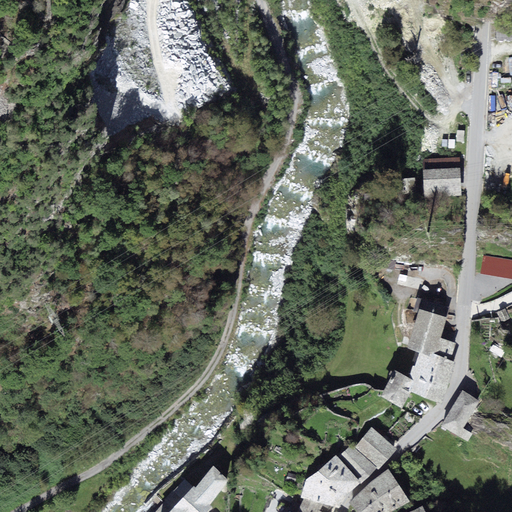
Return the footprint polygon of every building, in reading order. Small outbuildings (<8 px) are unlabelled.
[(422,170),(460,169),(460,159),(422,160),(422,170)] [(460,169),(422,170),(423,198),(461,197),(460,169)] [(511,279),(511,260),(483,257),(480,275),(511,279)] [(450,308),(417,298),(412,312),(418,314),(419,310),(447,318),(450,308)] [(418,314),(407,349),(418,352),(434,357),(449,361),(455,343),(440,338),(447,318),(419,310),(418,314)] [(434,357),(418,352),(414,369),(411,368),(409,379),(416,383),(410,393),(442,404),(454,362),(449,361),(434,357)] [(410,393),(416,383),(409,379),(393,370),(387,381),(389,382),(380,397),(402,409),(410,393)] [(458,437),(479,401),(461,391),(441,427),(458,437)] [(372,427),(355,448),(351,445),(337,457),(360,483),(377,469),(378,470),(396,449),(383,437),(376,431),(372,427)] [(378,428),(376,431),(383,437),(385,434),(378,428)] [(337,457),(335,455),(318,471),(343,499),(360,483),(337,457)] [(207,505),(229,481),(213,467),(194,488),(192,487),(184,479),(173,491),(182,498),(169,511),(206,511),(210,508),(207,505)] [(369,483),(348,503),(356,511),(390,511),(409,502),(389,470),(369,483)] [(343,499),(318,471),(305,481),(300,499),(303,499),(339,508),(343,499)] [(297,511),(336,511),(339,508),(303,499),(297,511)]
